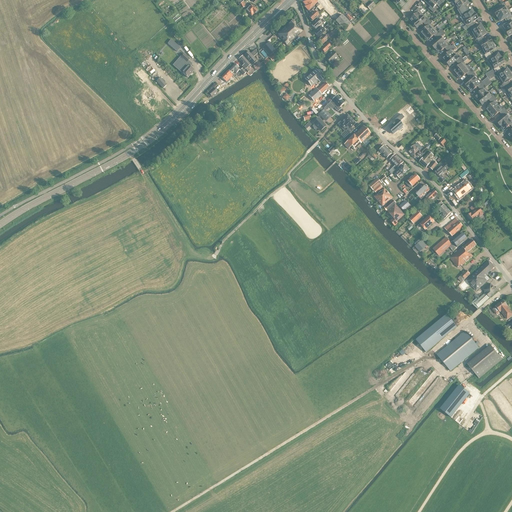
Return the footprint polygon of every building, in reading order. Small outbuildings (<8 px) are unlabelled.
[(314,7),(307,0),(305,0),(303,3),(306,6),(304,7),(306,9),(305,11),(308,14),(315,8),(314,7)] [(431,0),(424,0),(430,6),(428,8),(433,13),(435,10),(433,8),(437,4),(436,4),(431,0)] [(463,8),(468,5),(468,4),(468,3),(466,0),(464,0),(454,6),(459,14),(465,10),(463,8)] [(376,5),(375,4),(373,2),(367,7),(370,9),(371,10),(374,7),(376,5)] [(497,17),(508,10),(504,2),(498,6),(500,8),(494,12),(497,17)] [(257,10),(250,4),(245,10),(248,12),(252,15),(253,13),(254,14),(257,10)] [(317,13),(315,11),(308,17),(312,21),(316,18),(320,14),(324,10),(322,7),(318,12),(317,13)] [(412,22),(413,23),(422,16),(423,15),(420,11),(421,10),(419,8),(414,12),(416,14),(410,19),(409,20),(412,23),(412,22)] [(463,21),(475,14),(473,10),(472,11),(471,10),(466,13),(465,10),(459,14),(463,21)] [(511,15),(508,10),(497,17),(499,20),(500,20),(500,21),(506,18),(507,20),(511,17),(511,15)] [(320,25),(323,22),(324,21),(322,19),(320,21),(318,19),(322,16),(320,14),(316,18),(317,20),(311,25),(315,29),(320,25)] [(344,30),(351,24),(342,14),(335,21),(344,30)] [(475,14),(463,21),(468,28),(473,25),(472,22),(478,19),(475,14)] [(413,23),(413,24),(417,28),(423,22),(425,25),(430,20),(428,18),(425,20),(422,16),(413,23)] [(505,31),(506,31),(511,27),(511,17),(507,20),(509,23),(504,26),(504,27),(503,28),(505,31)] [(283,41),(290,35),(290,31),(297,24),(294,20),(288,24),(288,25),(287,26),(286,26),(277,34),(282,40),(283,41)] [(423,35),(424,36),(434,28),(431,24),(432,23),(430,20),(425,25),(427,27),(421,32),(420,33),(423,35)] [(300,30),(301,29),(297,24),(290,31),(290,35),(283,41),(287,45),(302,32),(300,30)] [(323,29),(321,27),(314,33),(319,38),(319,37),(325,31),(330,26),(328,24),(323,29)] [(473,25),(468,28),(472,36),(474,35),(484,29),(484,28),(482,25),(481,25),(480,24),(475,28),(473,25)] [(322,45),(325,42),(334,33),(337,30),(335,28),(334,30),(333,30),(329,35),(325,31),(319,37),(321,38),(317,41),(322,45)] [(435,38),(441,33),(438,31),(437,32),(434,28),(424,36),(425,37),(425,38),(427,40),(428,40),(434,35),(435,38)] [(484,29),(474,35),(477,39),(475,40),(477,43),(482,40),(481,37),(486,34),(485,33),(486,32),(484,29)] [(331,47),(333,45),(331,43),(330,41),(336,35),(334,33),(325,42),(327,43),(320,49),(325,53),(331,47)] [(441,33),(435,38),(437,40),(431,45),(435,49),(444,41),(441,37),(443,36),(441,33)] [(477,43),(481,50),(493,43),(490,39),(484,42),(482,40),(477,43)] [(177,51),(180,48),(171,40),(168,43),(177,51)] [(446,50),(451,46),(449,43),(448,44),(445,40),(444,41),(435,49),(436,50),(435,50),(438,53),(439,53),(444,48),(446,50)] [(263,46),(271,55),(275,51),(268,42),(263,46)] [(486,58),(491,54),(490,52),(495,49),(494,48),(495,47),(493,44),(493,43),(481,50),(486,58)] [(451,46),(446,50),(448,53),(443,57),(443,58),(442,58),(444,61),(445,60),(446,61),(446,62),(454,54),(455,55),(456,53),(452,49),(454,48),(451,46)] [(331,65),(338,58),(332,51),(327,56),(329,58),(327,60),(331,65)] [(251,65),(256,61),(248,52),(244,55),(248,60),(248,61),(250,64),(251,65)] [(273,53),(271,55),(269,57),(273,61),(277,58),(273,53)] [(184,54),(181,57),(183,59),(186,62),(188,61),(190,59),(184,54)] [(455,61),(457,63),(462,59),(460,56),(458,58),(455,55),(454,54),(446,62),(446,61),(445,62),(449,66),(455,61)] [(491,54),(486,58),(490,65),(502,58),(501,58),(499,54),(499,55),(498,54),(493,57),(491,54)] [(245,69),(244,70),(246,72),(247,73),(249,71),(247,68),(251,65),(250,64),(248,61),(243,55),(239,59),(243,65),(242,66),(245,69)] [(502,58),(490,65),(494,73),(500,69),(499,67),(505,63),(502,58)] [(183,59),(175,67),(181,72),(187,77),(194,70),(189,66),(192,64),(188,61),(186,62),(183,59)] [(456,73),(457,74),(467,66),(463,62),(464,61),(462,59),(457,63),(459,65),(453,70),(454,71),(453,71),(455,74),(456,73)] [(131,64),(146,82),(150,78),(135,61),(131,64)] [(228,70),(232,74),(234,71),(236,73),(239,70),(237,68),(238,67),(235,64),(228,70)] [(468,76),(473,72),(471,69),(470,70),(467,66),(457,74),(458,76),(457,76),(459,79),(460,78),(466,74),(468,76)] [(315,69),(305,79),(311,86),(314,83),(314,84),(318,80),(320,82),(322,80),(320,77),(321,77),(322,75),(322,76),(323,75),(318,70),(317,71),(315,69)] [(494,73),(499,80),(501,79),(511,73),(510,73),(508,69),(507,70),(507,69),(502,72),(500,69),(494,73)] [(227,82),(232,75),(227,71),(221,77),(227,82)] [(362,72),(351,81),(353,84),(358,90),(366,83),(361,77),(364,74),(362,72)] [(473,72),(468,76),(470,78),(464,83),(468,88),(468,87),(476,80),(476,81),(476,80),(473,76),(475,74),(473,72)] [(503,87),(509,84),(507,81),(511,78),(511,75),(511,73),(501,79),(504,83),(502,84),(503,87)] [(156,81),(162,88),(166,85),(160,78),(156,81)] [(468,87),(469,88),(468,89),(470,92),(471,91),(477,86),(479,89),(484,84),(482,82),(479,84),(476,81),(476,80),(468,87)] [(316,89),(309,95),(314,101),(321,94),(320,93),(328,86),(325,82),(322,85),(323,85),(320,87),(317,90),(316,89)] [(478,99),(479,100),(487,93),(489,92),(485,88),(486,87),(484,84),(479,89),(481,91),(475,96),(475,97),(477,100),(478,99)] [(509,84),(503,87),(508,95),(511,92),(511,85),(511,86),(509,84)] [(143,105),(144,106),(150,100),(147,97),(153,91),(148,86),(142,91),(141,91),(135,97),(136,98),(134,100),(140,107),(143,105)] [(363,99),(368,104),(378,94),(374,89),(363,99)] [(478,100),(482,104),(488,99),(490,102),(495,97),(493,95),(490,97),(487,93),(479,100),(478,100)] [(341,108),(340,107),(344,103),(337,96),(332,100),(329,103),(338,112),(341,108)] [(489,112),(490,113),(498,106),(495,102),(497,100),(495,97),(490,102),(492,104),(486,109),(486,110),(488,112),(489,112)] [(499,112),(501,114),(506,110),(504,108),(501,110),(498,106),(490,113),(491,114),(490,115),(492,117),(493,117),(499,112)] [(331,116),(324,109),(319,113),(326,120),(331,116)] [(497,122),(500,126),(501,126),(500,126),(509,118),(505,115),(508,113),(506,110),(501,114),(503,117),(497,122)] [(404,117),(401,114),(394,120),(396,121),(394,123),(394,122),(393,123),(394,123),(392,124),(388,128),(393,134),(398,129),(399,130),(402,127),(401,126),(402,126),(399,122),(404,117)] [(351,128),(355,123),(347,115),(341,120),(342,121),(344,123),(341,126),(345,131),(341,135),(342,136),(344,138),(353,130),(351,128)] [(326,125),(326,124),(319,117),(318,118),(314,121),(321,129),(326,125)] [(500,126),(501,126),(501,127),(503,130),(504,129),(504,130),(510,125),(511,127),(511,126),(511,119),(510,117),(509,118),(500,126)] [(353,135),(361,143),(370,134),(363,126),(353,135)] [(201,127),(191,135),(196,141),(206,132),(201,127)] [(361,143),(353,135),(344,144),(348,149),(351,146),(355,149),(361,143)] [(423,154),(428,149),(426,147),(423,149),(421,146),(418,149),(414,144),(407,151),(414,159),(420,152),(421,151),(423,154)] [(379,151),(377,153),(379,155),(381,153),(386,159),(392,153),(384,146),(379,151)] [(426,168),(430,164),(429,163),(432,161),(430,159),(433,156),(429,152),(423,158),(419,162),(426,168)] [(372,162),(377,157),(374,153),(371,156),(369,154),(367,156),(372,162)] [(392,174),(395,170),(403,162),(395,155),(390,160),(395,165),(389,171),(392,174)] [(454,162),(455,162),(450,156),(446,160),(451,166),(454,163),(454,162)] [(432,170),(437,164),(434,161),(429,167),(432,170)] [(398,171),(395,174),(399,178),(409,169),(405,165),(404,166),(402,164),(397,169),(398,171)] [(444,164),(442,166),(433,175),(441,183),(445,179),(441,175),(448,168),(444,164)] [(410,188),(412,186),(420,179),(415,174),(407,181),(408,181),(406,183),(410,188)] [(467,178),(472,184),(476,181),(471,174),(467,178)] [(369,185),(373,190),(381,183),(377,178),(369,185)] [(463,184),(454,191),(459,198),(468,190),(466,187),(466,186),(465,186),(463,184)] [(426,193),(429,190),(425,185),(418,192),(415,194),(418,196),(421,200),(427,195),(426,193)] [(374,197),(378,201),(388,193),(387,191),(384,188),(383,189),(374,197)] [(423,201),(426,205),(438,194),(434,190),(423,201)] [(388,193),(378,201),(382,206),(391,198),(392,198),(392,197),(390,194),(389,194),(388,193)] [(395,203),(393,200),(386,206),(388,209),(395,203)] [(406,201),(405,202),(399,207),(403,210),(409,204),(406,201)] [(387,211),(396,222),(404,215),(395,204),(387,211)] [(440,212),(441,214),(442,214),(440,216),(444,219),(451,212),(444,205),(437,212),(438,214),(440,212)] [(471,222),(478,216),(479,217),(483,214),(482,212),(478,207),(467,217),(471,222)] [(413,223),(421,216),(418,212),(409,219),(413,223)] [(420,224),(425,230),(434,222),(429,216),(420,224)] [(406,219),(405,218),(398,225),(399,226),(406,219)] [(444,228),(452,237),(463,227),(456,218),(444,228)] [(458,235),(450,242),(452,244),(455,249),(467,239),(462,233),(459,236),(458,235)] [(435,252),(449,241),(446,237),(432,249),(435,252)] [(466,262),(473,257),(468,252),(476,245),(471,239),(449,258),(458,267),(461,264),(462,265),(466,262)] [(420,252),(425,247),(420,241),(418,243),(416,245),(414,246),(420,252)] [(435,252),(439,256),(452,244),(450,242),(449,241),(435,252)] [(484,264),(469,279),(468,278),(467,279),(468,280),(467,281),(476,291),(487,281),(484,278),(488,274),(487,273),(490,271),(484,264)] [(466,270),(461,275),(465,279),(466,277),(469,274),(466,270)] [(474,303),(478,308),(497,291),(490,284),(483,290),(486,293),(474,303)] [(496,314),(499,312),(500,312),(501,311),(507,319),(511,314),(506,307),(508,306),(503,300),(495,306),(495,307),(492,309),(496,314)] [(415,340),(426,352),(457,327),(446,314),(415,340)] [(437,355),(450,371),(478,348),(465,332),(437,355)] [(467,364),(479,378),(502,359),(490,345),(467,364)] [(440,409),(450,417),(469,394),(459,385),(440,409)]
